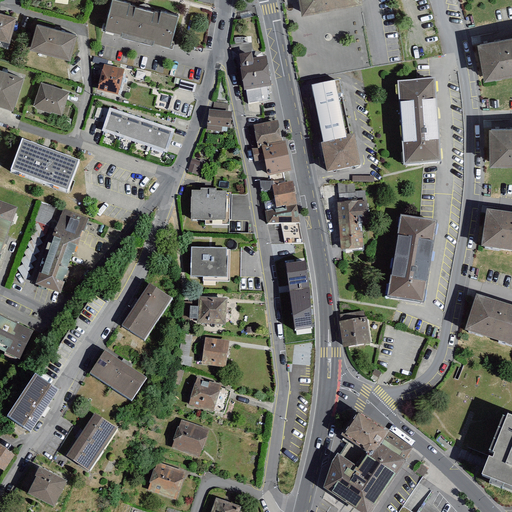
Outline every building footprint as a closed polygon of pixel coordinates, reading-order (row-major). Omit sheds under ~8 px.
[(176,19),(107,0),(98,34),(167,52),(176,19)] [(299,0),(302,16),(363,5),(361,0),(299,0)] [(251,11),(239,14),(241,20),(253,17),(251,11)] [(13,18),(0,14),(0,43),(5,45),(13,18)] [(73,37),(31,26),(24,53),(66,64),(73,37)] [(485,82),(511,77),(511,37),(478,44),(485,82)] [(248,55),(238,57),(233,58),(238,94),(244,94),(245,104),(269,101),(262,60),(249,61),(248,55)] [(122,75),(100,69),(94,94),(115,100),(122,75)] [(20,80),(0,73),(0,109),(9,112),(20,80)] [(67,93),(39,84),(30,111),(59,120),(67,93)] [(429,85),(392,88),(396,170),(434,168),(429,85)] [(338,86),(306,92),(323,177),(355,170),(338,86)] [(173,132),(105,111),(98,135),(166,155),(173,132)] [(228,115),(206,112),(203,131),(226,134),(228,115)] [(278,120),(254,124),(257,145),(261,145),(281,141),(278,120)] [(483,168),(511,167),(511,129),(482,130),(483,168)] [(281,141),(261,145),(267,175),(291,171),(286,141),(281,141)] [(79,165),(23,144),(12,174),(68,195),(79,165)] [(294,181),(272,185),(276,208),(297,204),(294,181)] [(224,196),(188,193),(185,223),(222,226),(224,196)] [(304,244),(297,204),(266,211),(268,224),(281,224),(285,243),(304,244)] [(363,204),(334,206),(338,255),(367,252),(363,204)] [(0,260),(16,217),(0,211),(0,260)] [(87,225),(58,215),(33,283),(62,293),(87,225)] [(474,255),(511,259),(511,219),(479,215),(474,255)] [(432,226),(395,220),(381,303),(419,309),(432,226)] [(224,253),(187,251),(186,282),(222,284),(224,253)] [(305,261),(287,264),(295,329),(313,327),(310,288),(305,261)] [(166,304),(143,288),(115,327),(138,343),(166,304)] [(458,336),(500,349),(511,311),(469,299),(458,336)] [(222,300),(196,300),(195,328),(222,328),(222,300)] [(511,311),(500,349),(511,352),(511,311)] [(371,315),(343,319),(347,352),(375,348),(371,315)] [(0,318),(0,351),(18,360),(31,333),(0,318)] [(227,344),(201,340),(197,367),(222,372),(227,344)] [(144,384),(101,356),(86,380),(128,407),(144,384)] [(50,394),(27,379),(0,422),(23,436),(50,394)] [(218,388),(194,380),(185,409),(209,416),(218,388)] [(413,452),(360,415),(340,444),(363,461),(357,471),(338,458),(332,468),(324,494),(351,511),(376,511),(407,466),(404,465),(413,452)] [(114,434),(89,418),(61,460),(85,476),(114,434)] [(511,423),(501,419),(478,478),(511,492),(511,423)] [(207,434),(178,423),(167,452),(196,462),(207,434)] [(0,475),(9,459),(0,453),(0,475)] [(183,476),(154,465),(144,493),(172,504),(183,476)] [(49,511),(62,487),(34,472),(20,500),(43,511),(49,511)] [(236,511),(212,502),(208,511),(236,511)]
